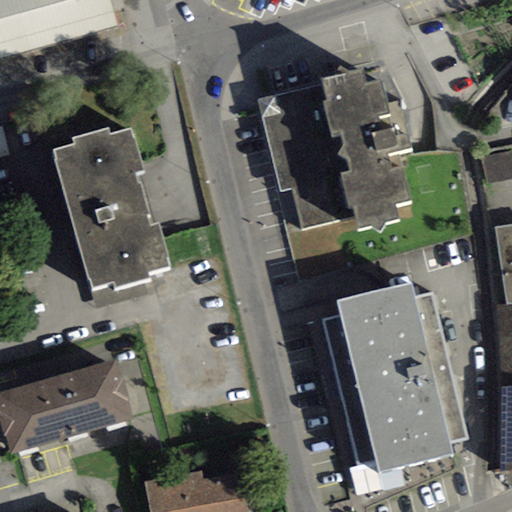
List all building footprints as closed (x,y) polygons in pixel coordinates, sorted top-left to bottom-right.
[(110,0),(0,0),(0,58),(118,25),(110,0)] [(397,152),(411,148),(403,124),(406,124),(402,110),(398,107),(396,102),(386,104),(380,81),(367,85),(362,69),(322,80),(323,85),(259,102),(282,192),(293,189),(304,229),(355,217),(359,230),(371,226),(380,232),(384,224),(400,219),(396,204),(411,200),(397,152)] [(114,282),(116,288),(149,278),(148,273),(171,266),(159,223),(152,225),(137,173),(144,171),(132,128),(111,134),(109,128),(72,139),(74,145),(53,151),(93,288),(114,282)] [(7,129),(0,130),(0,157),(12,155),(7,129)] [(511,178),(511,151),(482,157),(487,183),(511,178)] [(511,223),(495,225),(505,305),(511,303),(511,223)] [(398,468),(454,454),(451,444),(467,440),(431,295),(414,299),(410,284),(337,301),(341,318),(323,322),(358,467),(349,469),(357,493),(401,482),(398,468)] [(511,303),(505,305),(498,305),(501,387),(500,472),(511,470),(511,303)] [(6,436),(12,454),(132,419),(128,403),(132,401),(125,379),(122,380),(117,360),(0,393),(0,422),(4,436),(6,436)] [(248,511),(241,472),(205,479),(203,471),(144,482),(149,511),(248,511)]
